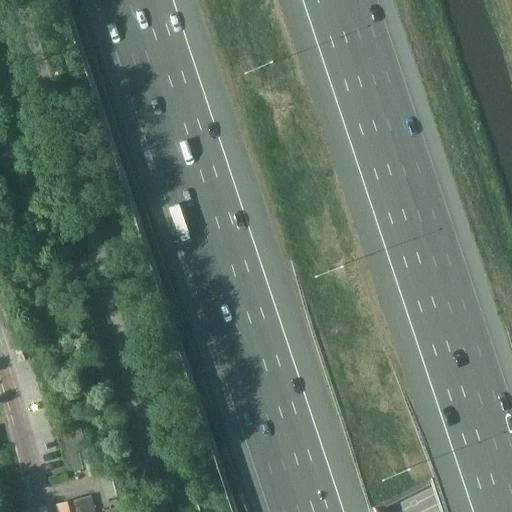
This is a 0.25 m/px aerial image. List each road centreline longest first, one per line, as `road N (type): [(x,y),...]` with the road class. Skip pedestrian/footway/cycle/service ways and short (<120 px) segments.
road 1 (motorway): [(509,511),(338,0)]
road 2 (motorway): [(136,0),(307,511)]
road 3 (tertiary): [(41,511),(0,360)]
